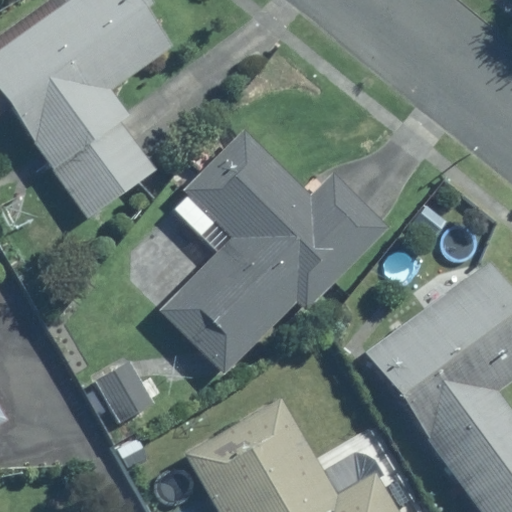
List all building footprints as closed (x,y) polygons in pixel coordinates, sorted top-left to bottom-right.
[(0,110),(11,103),(89,213),(152,169),(120,123),(129,117),(111,91),(175,46),(148,7),(153,4),(150,0),(73,0),(0,51),(0,110)] [(388,228),(334,173),(311,195),(246,130),(186,190),(233,237),(161,308),(225,372),(297,300),(306,309),(388,228)] [(361,352),(474,511),(511,511),(511,416),(493,390),(511,377),(511,290),(490,260),(361,352)] [(96,381),(120,423),(154,403),(130,361),(96,381)] [(398,511),(377,474),(340,495),(283,398),(186,454),(219,511),(398,511)]
